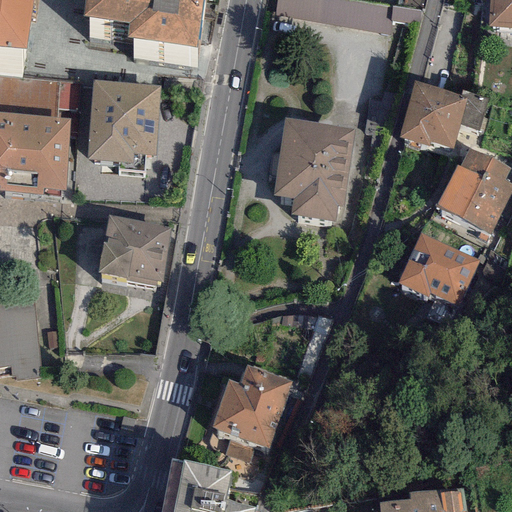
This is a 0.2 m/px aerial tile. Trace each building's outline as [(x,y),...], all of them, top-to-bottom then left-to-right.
[(0,0),(0,85),(31,88),(34,55),(35,55),(41,0),(0,0)] [(149,0),(149,3),(122,0),(96,0),(90,51),(142,57),(140,75),(203,83),(213,0),(149,0)] [(511,0),(492,0),(491,24),(511,25),(511,0)] [(417,84),(402,138),(454,152),(469,97),(417,84)] [(98,97),(92,167),(138,171),(139,163),(158,165),(163,102),(98,97)] [(348,134),(280,126),(271,202),(288,204),(286,222),(329,227),(331,209),(339,210),(348,134)] [(73,133),(0,128),(0,205),(68,210),(73,133)] [(440,208),(495,230),(511,186),(511,174),(505,171),(509,161),(466,144),(440,208)] [(426,227),(405,277),(460,300),(482,250),(426,227)] [(105,232),(96,294),(154,302),(162,240),(105,232)] [(40,379),(36,309),(0,311),(0,371),(12,371),(13,381),(40,379)] [(221,399),(206,444),(258,460),(279,396),(239,384),(232,403),(221,399)] [(460,511),(457,493),(405,501),(406,511),(460,511)] [(228,511),(229,511),(175,500),(173,511),(228,511)]
